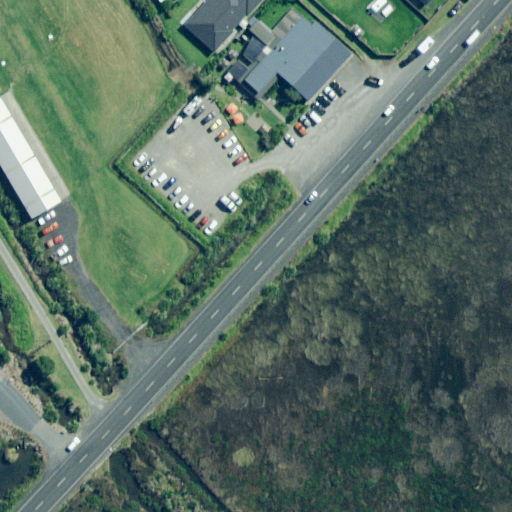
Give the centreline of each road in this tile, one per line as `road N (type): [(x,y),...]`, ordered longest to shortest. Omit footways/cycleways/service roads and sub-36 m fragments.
road 1 (secondary): [(33,511),(497,0)]
road 2 (track): [(0,244),(109,428)]
